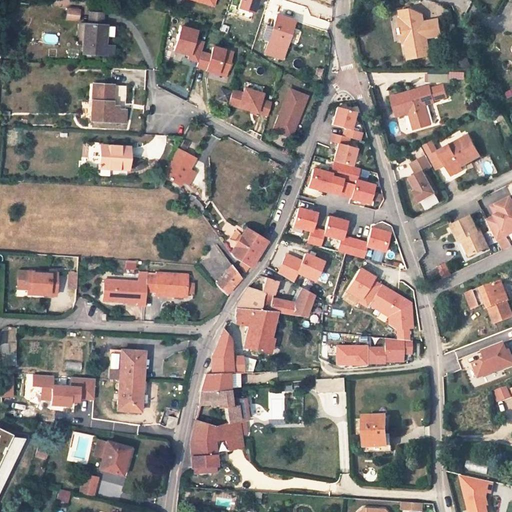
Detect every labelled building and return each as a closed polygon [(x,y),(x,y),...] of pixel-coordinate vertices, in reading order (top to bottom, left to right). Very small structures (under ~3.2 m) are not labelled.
[(260,0),(242,0),(240,9),(256,14),(260,0)] [(66,7),(66,20),(80,20),(80,7),(66,7)] [(401,26),(400,27),(401,33),(402,32),(404,42),(406,42),(409,57),(430,53),(427,37),(441,34),(438,18),(425,20),(423,13),(413,15),(411,8),(401,10),(402,16),(400,17),(401,26)] [(102,13),(89,12),(88,24),(101,25),(102,13)] [(271,26),(266,25),(261,39),(266,40),(262,52),(281,59),(293,19),(275,13),(271,26)] [(84,24),(83,39),(82,53),(104,55),(104,45),(106,26),(101,25),(88,24),(84,24)] [(195,31),(179,27),(173,51),(188,55),(187,58),(197,61),(200,52),(202,42),(192,40),(195,31)] [(113,46),(104,45),(104,55),(112,55),(113,46)] [(197,61),(196,66),(206,69),(205,70),(225,76),(231,52),(211,46),(209,54),(200,52),(197,61)] [(447,70),(430,70),(430,80),(443,81),(443,74),(447,74),(447,70)] [(126,86),(93,84),(91,120),(124,122),(126,86)] [(430,85),(392,95),(397,113),(410,110),(411,114),(415,129),(431,124),(426,104),(435,101),(430,85)] [(228,101),(228,104),(266,115),(270,102),(260,99),(261,93),(243,88),(242,93),(231,90),(231,91),(228,101)] [(220,99),(228,101),(231,91),(223,89),(220,99)] [(306,95),(288,89),(273,130),(290,136),(306,95)] [(355,111),(337,106),(332,124),(344,128),(342,135),(332,133),(330,141),(338,143),(333,160),(334,161),(346,164),(351,165),(356,147),(347,145),(349,137),(359,140),(361,132),(350,129),(355,111)] [(469,134),(439,150),(430,154),(437,168),(446,163),(451,170),(461,165),(480,155),(469,134)] [(129,147),(100,145),(99,168),(128,169),(129,147)] [(194,159),(176,149),(162,175),(180,184),(181,183),(188,170),(194,159)] [(432,166),(426,155),(411,164),(417,174),(411,178),(418,190),(415,191),(421,201),(436,192),(424,171),(432,166)] [(356,179),(359,167),(351,165),(346,164),(334,161),(331,173),(330,176),(354,183),(355,183),(356,179)] [(463,169),(461,165),(451,170),(453,174),(463,169)] [(331,173),(313,168),(308,186),(326,191),(330,176),(331,173)] [(195,174),(188,170),(181,183),(188,187),(195,174)] [(369,203),(374,184),(356,179),(355,183),(354,183),(350,198),(369,203)] [(497,215),(487,220),(497,240),(507,235),(511,232),(511,196),(493,206),(497,215)] [(316,212),(298,207),(293,225),(311,230),(307,242),(320,245),(323,233),(341,238),(338,250),(363,257),(366,245),(374,247),(384,250),(389,231),(371,226),(366,241),(342,235),(346,220),(328,215),(324,230),(312,226),(316,212)] [(471,215),(453,224),(459,239),(462,238),(465,237),(466,241),(464,242),(470,255),(485,248),(481,239),(485,237),(481,228),(478,229),(471,215)] [(245,228),(230,253),(233,257),(239,261),(248,268),(265,241),(245,228)] [(511,245),(507,235),(497,240),(503,251),(511,246),(511,245)] [(384,250),(374,247),(370,260),(380,262),(384,250)] [(208,272),(226,263),(219,249),(201,257),(208,272)] [(325,268),(308,257),(304,265),(290,255),(279,272),(293,281),(297,275),(314,286),(325,268)] [(239,261),(238,263),(244,274),(248,268),(239,261)] [(240,278),(231,264),(214,283),(225,295),(233,287),(240,278)] [(445,264),(439,267),(444,278),(451,275),(445,264)] [(359,267),(346,289),(359,298),(358,300),(366,306),(368,303),(380,285),(380,284),(371,279),(373,276),(359,267)] [(56,273),(28,271),(27,294),(55,295),(56,273)] [(146,275),(146,279),(145,292),(155,292),(155,296),(172,297),(173,293),(186,294),(187,275),(155,273),(155,276),(146,275)] [(276,281),(264,277),(260,290),(263,291),(271,293),(276,281)] [(136,281),(103,279),(103,297),(118,298),(118,301),(136,302),(135,305),(144,306),(145,292),(146,279),(136,279),(136,281)] [(502,282),(496,284),(499,291),(507,295),(502,282)] [(481,288),(467,293),(473,308),(487,303),(489,308),(492,307),(494,314),(492,316),(495,323),(511,316),(511,314),(507,301),(509,300),(507,295),(499,291),(496,284),(482,290),(481,288)] [(413,326),(412,304),(387,288),(386,289),(380,285),(368,303),(388,315),(389,323),(397,327),(398,327),(397,337),(407,338),(409,326),(413,326)] [(260,290),(248,286),(235,308),(260,310),(263,291),(260,290)] [(271,293),(263,291),(260,310),(275,312),(290,314),(297,314),(304,314),(313,293),(301,286),(293,302),(270,298),(271,293)] [(235,308),(235,313),(236,323),(247,325),(243,346),(261,350),(264,336),(269,337),(275,312),(260,310),(235,308)] [(1,332),(0,332),(0,365),(5,365),(16,365),(15,327),(9,327),(9,326),(7,326),(5,327),(3,329),(1,332)] [(222,330),(211,356),(211,372),(205,373),(200,391),(228,388),(228,384),(241,383),(240,372),(232,372),(230,349),(229,337),(225,333),(222,330)] [(269,337),(264,336),(261,350),(269,352),(272,338),(269,337)] [(385,339),(385,347),(367,347),(367,346),(337,346),(338,367),(368,366),(368,364),(385,364),(385,363),(404,362),(404,354),(412,354),(412,341),(385,339)] [(480,377),(511,364),(511,353),(511,350),(508,351),(504,342),(483,350),(487,359),(474,364),(480,377)] [(119,369),(109,369),(108,379),(119,380),(142,381),(142,372),(143,357),(139,357),(140,351),(120,349),(120,353),(119,369)] [(0,384),(1,410),(11,410),(12,376),(8,376),(8,372),(0,371),(0,384)] [(52,375),(32,374),(32,386),(41,386),(51,387),(50,400),(50,404),(69,405),(70,401),(78,401),(78,398),(93,399),(94,378),(71,376),(70,386),(51,385),(52,375)] [(346,379),(317,380),(318,392),(347,390),(346,379)] [(142,381),(119,380),(117,410),(137,411),(137,405),(140,406),(141,392),(142,381)] [(51,387),(41,386),(40,399),(50,400),(51,387)] [(495,389),(497,402),(511,399),(509,386),(495,389)] [(228,388),(200,391),(199,403),(218,402),(218,406),(225,406),(227,423),(216,426),(219,440),(224,439),(240,434),(239,419),(236,405),(230,405),(229,399),(228,388)] [(230,405),(236,405),(239,419),(248,417),(245,398),(229,399),(230,405)] [(37,413),(14,410),(13,419),(36,421),(37,413)] [(178,418),(168,416),(165,427),(171,429),(176,426),(178,418)] [(382,417),(364,417),(365,451),(392,450),(392,446),(387,446),(387,431),(383,431),(382,417)] [(216,426),(195,420),(191,441),(192,469),(195,468),(195,472),(216,471),(215,454),(216,453),(215,441),(219,440),(216,426)] [(240,434),(224,439),(229,450),(241,446),(240,434)] [(0,511),(0,488),(23,438),(9,436),(0,435),(0,511)] [(219,440),(215,441),(216,453),(229,450),(224,439),(219,440)] [(102,458),(106,442),(97,440),(93,456),(102,458)] [(129,448),(106,442),(102,458),(99,469),(122,475),(129,448)] [(48,449),(38,446),(35,454),(46,458),(48,449)] [(466,472),(486,472),(486,464),(467,463),(466,472)] [(376,469),(366,469),(366,481),(376,481),(376,469)] [(98,478),(83,475),(79,492),(94,496),(98,478)] [(493,482),(460,476),(467,511),(487,511),(486,505),(488,504),(486,496),(487,492),(491,493),(493,482)] [(57,502),(69,503),(70,491),(58,489),(57,502)]
